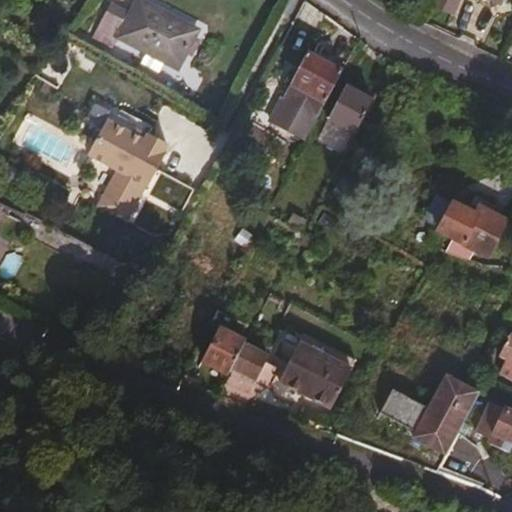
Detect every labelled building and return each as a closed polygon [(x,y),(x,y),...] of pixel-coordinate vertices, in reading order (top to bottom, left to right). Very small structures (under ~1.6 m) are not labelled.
[(169,66),(189,28),(137,0),(128,0),(118,18),(100,9),(86,35),(105,46),(111,35),(169,66)] [(307,116),(333,68),(299,49),(272,98),(307,116)] [(345,129),(363,95),(336,81),(319,114),(345,129)] [(295,139),(307,116),(272,98),(260,120),(295,139)] [(146,152),(150,145),(130,135),(129,137),(127,141),(116,134),(90,119),(70,153),(129,187),(148,153),(146,152)] [(129,137),(118,130),(116,134),(127,141),(129,137)] [(444,198),(453,180),(430,167),(420,185),(429,190),(444,198)] [(429,225),(444,198),(429,190),(414,217),(429,225)] [(496,217),(469,202),(465,209),(444,198),(429,225),(478,251),(496,217)] [(220,365),(233,339),(234,338),(208,323),(192,354),(218,368),(220,365)] [(321,403),(345,355),(291,329),(267,376),(321,403)] [(511,373),(511,333),(510,332),(504,329),(492,347),(501,352),(494,365),(511,373)] [(245,378),(258,353),(233,339),(220,365),(245,378)] [(451,429),(465,402),(472,389),(437,372),(417,413),(451,429)] [(499,447),(511,420),(511,409),(484,396),(468,429),(481,436),(480,438),(499,447)]
